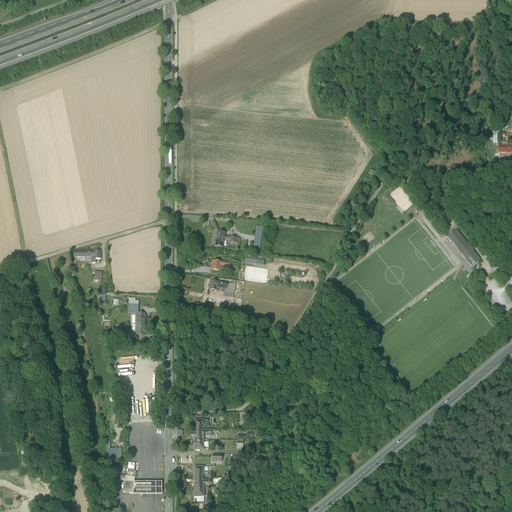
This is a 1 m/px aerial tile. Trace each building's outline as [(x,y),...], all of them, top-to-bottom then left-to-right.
[(498,154),(511,154),(511,146),(507,147),(507,146),(502,146),(498,146),(498,154)] [(414,204),(400,187),(390,195),(404,212),(414,204)] [(257,227),(253,251),(259,252),(263,228),(257,227)] [(457,231),(448,239),(472,269),(481,261),(457,231)] [(225,234),(217,233),(215,247),(223,248),(224,241),(225,237),(225,234)] [(240,239),(225,237),(224,241),(229,242),(229,243),(240,245),(240,239)] [(221,262),(213,261),(212,271),(220,272),(221,267),(221,262)] [(224,267),(221,267),(220,272),(212,271),(211,274),(223,276),(224,267)] [(227,284),(210,282),(209,290),(217,291),(217,288),(222,289),(222,291),(224,292),(224,291),(225,292),(226,287),(227,288),(227,284)] [(137,314),(138,314),(138,306),(129,306),(129,314),(133,314),(137,314)] [(138,314),(137,314),(137,317),(136,317),(136,325),(145,325),(145,317),(144,317),(144,314),(138,314)] [(145,325),(136,325),(136,332),(137,332),(137,335),(144,335),(144,332),(145,332),(145,325)] [(128,401),(128,414),(135,414),(134,401),(137,401),(137,400),(128,401)] [(204,420),(194,420),(194,430),(199,430),(199,431),(204,431),(204,420)] [(204,431),(199,431),(199,430),(194,430),(194,440),(204,440),(204,437),(211,437),(211,432),(208,432),(208,434),(204,434),(204,431)] [(204,440),(194,440),(194,450),(204,450),(204,447),(208,447),(208,443),(204,443),(204,440)] [(118,458),(117,448),(111,449),(107,450),(110,464),(118,463),(118,458)] [(204,467),(194,467),(194,477),(204,477),(204,467)] [(204,477),(194,477),(194,487),(199,487),(199,486),(204,486),(204,484),(208,484),(208,485),(211,485),(211,481),(204,481),(204,477)] [(125,482),(124,482),(123,490),(123,491),(123,492),(131,494),(133,494),(135,484),(134,483),(125,482)] [(162,483),(135,484),(133,494),(131,494),(131,496),(162,496),(162,483)] [(204,486),(199,486),(199,487),(194,487),(194,497),(196,497),(196,502),(204,502),(204,486)]
